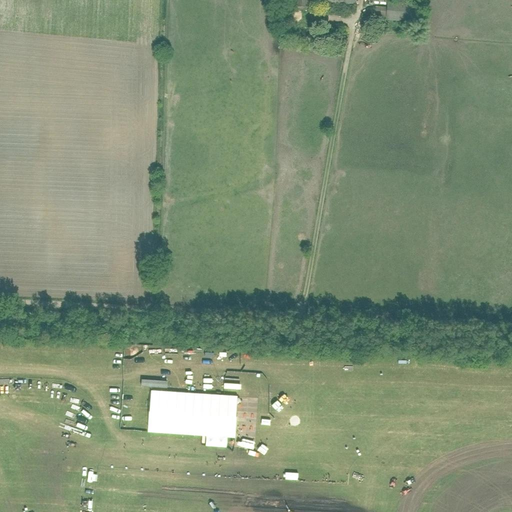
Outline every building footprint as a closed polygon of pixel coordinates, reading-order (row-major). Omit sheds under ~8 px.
[(318,4),(318,5),(355,8),(355,0),(295,0),(295,6),(309,7),(309,3),(318,4)] [(387,7),(386,20),(415,23),(416,4),(388,1),(387,7)] [(386,20),(387,7),(376,6),(374,19),(386,20)] [(342,42),(343,28),(322,27),(321,40),(342,42)] [(0,411),(7,412),(10,348),(0,347),(0,411)]
